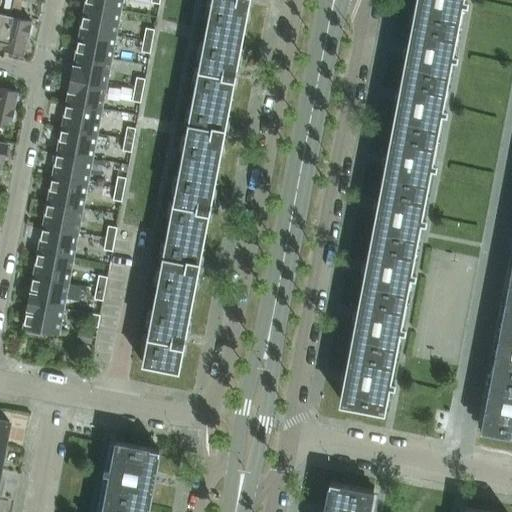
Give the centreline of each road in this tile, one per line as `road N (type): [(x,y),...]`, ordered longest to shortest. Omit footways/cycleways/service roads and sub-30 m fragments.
road 1 (residential): [(297,0),(214,401),(177,415),(57,392)]
road 2 (residential): [(293,436),(294,389),(363,21)]
road 3 (secondary): [(245,504),(271,391),(280,275)]
road 4 (secondary): [(280,275),(323,51)]
road 5 (residential): [(511,477),(293,436)]
road 6 (residential): [(0,281),(40,76)]
road 7 (secondary): [(280,275),(266,306),(235,454)]
road 8 (residential): [(35,511),(57,392)]
